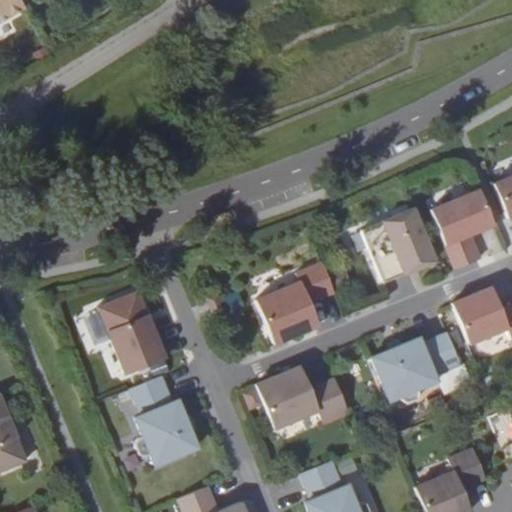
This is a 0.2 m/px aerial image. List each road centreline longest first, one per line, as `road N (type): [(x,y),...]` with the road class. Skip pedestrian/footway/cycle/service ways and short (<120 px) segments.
road 1 (residential): [(149,217),(364,142),(511,63)]
road 2 (residential): [(217,379),(511,262)]
road 3 (residential): [(179,0),(0,114)]
road 4 (residential): [(149,217),(217,379)]
road 5 (residential): [(0,252),(149,217)]
road 6 (residential): [(217,379),(273,511)]
